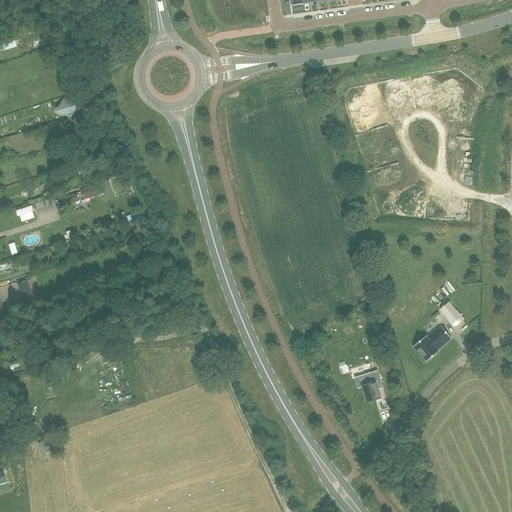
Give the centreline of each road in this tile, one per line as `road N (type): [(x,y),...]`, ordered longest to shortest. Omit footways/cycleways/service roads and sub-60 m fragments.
road 1 (track): [(287,511),(90,84)]
road 2 (primary): [(186,142),(237,313),(320,463)]
road 3 (residential): [(373,452),(452,368),(511,338)]
road 4 (residential): [(274,0),(279,26),(430,5)]
road 5 (tertiary): [(272,61),(435,39)]
